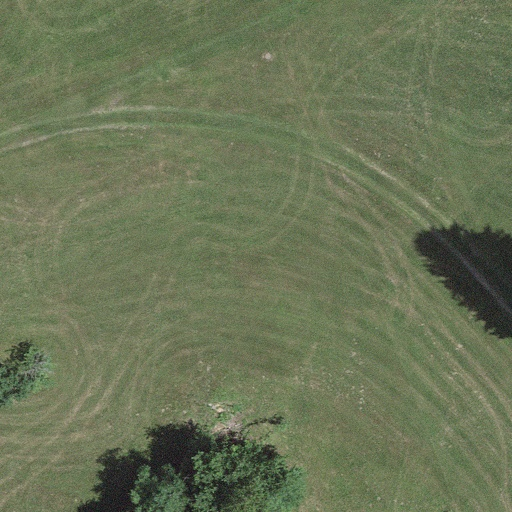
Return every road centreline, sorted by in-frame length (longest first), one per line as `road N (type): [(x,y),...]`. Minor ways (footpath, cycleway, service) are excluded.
road 1 (track): [(43,117),(149,116),(289,136),(392,181),(478,256),(511,298)]
road 2 (track): [(308,0),(0,131)]
